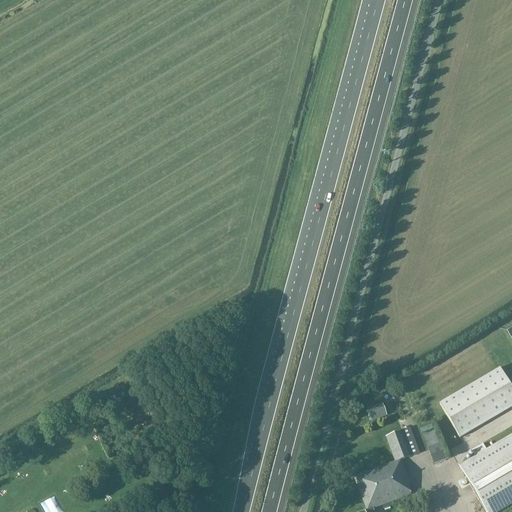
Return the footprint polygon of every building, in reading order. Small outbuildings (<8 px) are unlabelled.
[(511,389),(500,368),(439,404),(460,439),(511,408),(511,389)] [(382,404),(367,410),(371,422),(386,416),(386,415),(389,413),(386,405),(383,407),(382,404)] [(400,461),(418,454),(409,428),(385,437),(394,462),(353,478),(365,511),(362,511),(371,511),(371,509),(410,495),(407,487),(409,486),(400,461)] [(422,436),(434,465),(449,459),(437,430),(422,436)] [(485,511),(498,511),(511,504),(511,433),(458,466),(485,511)]
